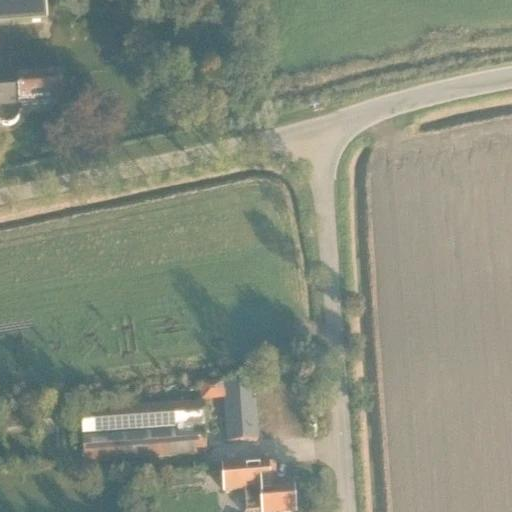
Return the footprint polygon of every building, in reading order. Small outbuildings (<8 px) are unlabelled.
[(0,0),(0,26),(47,23),(45,0),(0,0)] [(6,127),(8,127),(9,127),(11,127),(13,126),(15,125),(16,124),(17,122),(18,121),(19,119),(19,117),(19,115),(22,115),(21,108),(63,104),(61,75),(18,79),(1,80),(0,72),(0,123),(1,124),(3,126),(5,127),(6,127)] [(259,441),(256,403),(247,404),(246,384),(225,385),(229,443),(259,441)] [(206,454),(203,403),(81,411),(85,463),(206,454)] [(7,417),(8,435),(39,433),(38,415),(7,417)] [(271,490),(270,472),(269,463),(221,467),(223,493),(242,491),(243,511),(296,511),(294,488),(271,490)]
